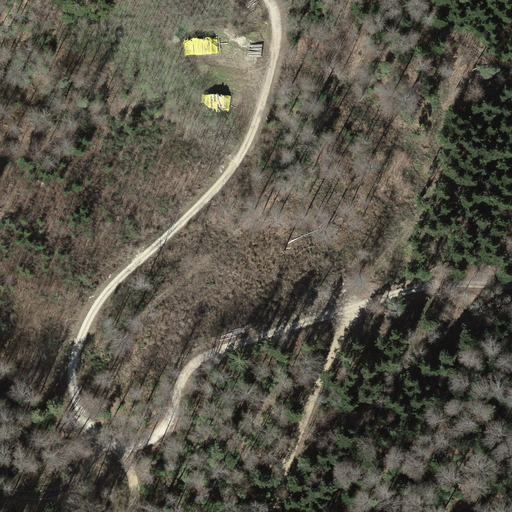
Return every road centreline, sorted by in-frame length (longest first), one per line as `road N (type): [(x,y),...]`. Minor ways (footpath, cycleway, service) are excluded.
road 1 (track): [(271,0),(275,53),(256,122),(214,187),(92,307),(72,358),(72,403),(96,441),(150,442),(171,421),(185,369),(202,353),(348,306)]
road 2 (track): [(348,306),(269,511)]
road 3 (track): [(348,306),(438,283),(511,283)]
road 4 (track): [(348,306),(427,210)]
road 5 (track): [(0,487),(52,489),(106,443)]
